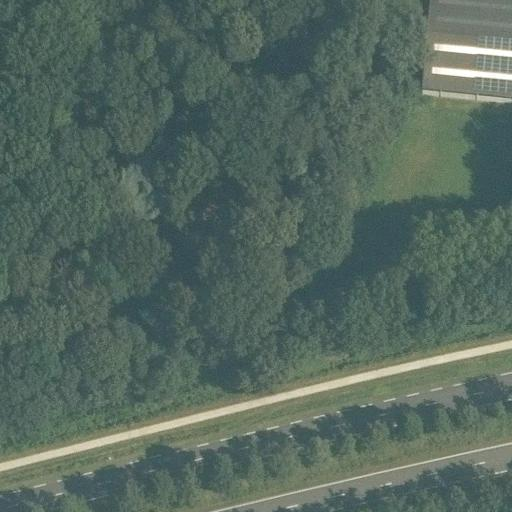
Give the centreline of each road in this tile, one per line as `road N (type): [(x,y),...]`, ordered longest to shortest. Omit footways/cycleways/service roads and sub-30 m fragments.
road 1 (primary): [(511,384),(0,508)]
road 2 (primary): [(267,511),(511,456)]
